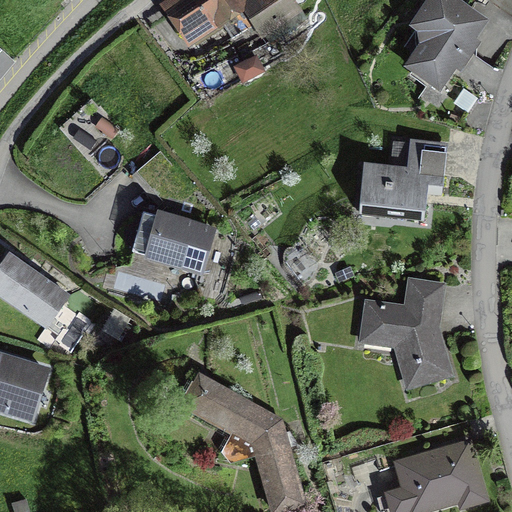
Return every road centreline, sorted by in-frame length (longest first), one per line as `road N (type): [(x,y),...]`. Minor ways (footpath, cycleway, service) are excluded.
road 1 (residential): [(511,431),(491,341),(486,232),(488,139),(511,62)]
road 2 (residential): [(0,93),(88,0)]
